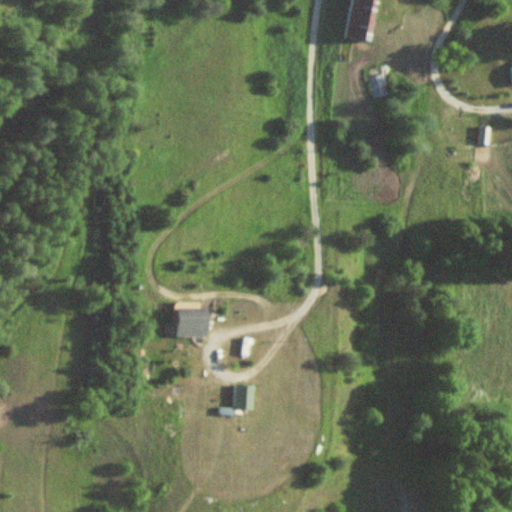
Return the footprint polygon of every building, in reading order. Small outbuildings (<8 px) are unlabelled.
[(371,0),(340,0),(340,42),(371,42),(371,0)] [(511,86),(511,66),(502,69),(506,88),(511,86)] [(374,72),(374,94),(389,94),(389,72),(374,72)] [(166,307),(166,336),(199,336),(199,307),(166,307)] [(229,408),(248,408),(248,384),(229,384),(229,408)]
